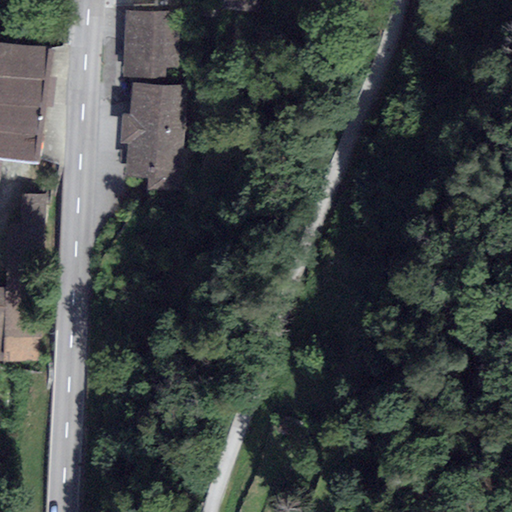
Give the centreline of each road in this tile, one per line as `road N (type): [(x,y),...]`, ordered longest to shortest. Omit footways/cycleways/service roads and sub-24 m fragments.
road 1 (residential): [(212,511),(247,381),(332,198),(394,0)]
road 2 (tertiary): [(61,511),(89,0)]
